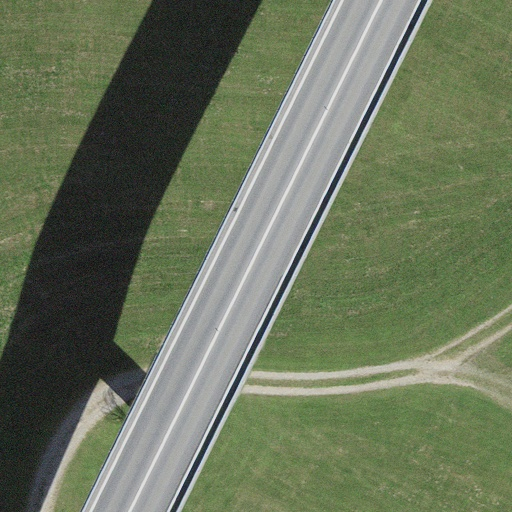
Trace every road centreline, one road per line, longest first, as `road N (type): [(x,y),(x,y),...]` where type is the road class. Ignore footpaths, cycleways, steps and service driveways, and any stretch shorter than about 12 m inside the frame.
road 1 (trunk): [(383,0),(132,511)]
road 2 (track): [(48,511),(62,463),(104,410),(163,381),(379,381),(434,365),(511,322)]
